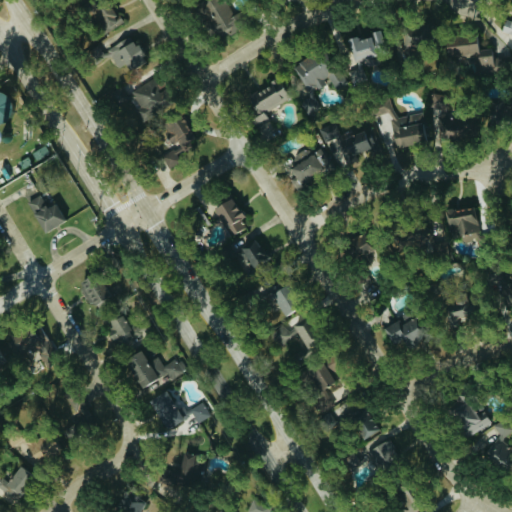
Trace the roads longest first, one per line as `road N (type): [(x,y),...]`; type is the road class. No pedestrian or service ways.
road 1 (tertiary): [(495,502),(462,475),(406,395),(161,0)]
road 2 (secondary): [(337,511),(13,0)]
road 3 (residential): [(60,510),(130,454),(138,429),(0,202)]
road 4 (secondary): [(122,227),(300,511)]
road 5 (tertiary): [(252,145),(0,302)]
road 6 (residential): [(302,226),(422,172),(497,167)]
road 7 (residential): [(210,79),(277,37),(371,0)]
road 8 (secondary): [(0,36),(70,146)]
